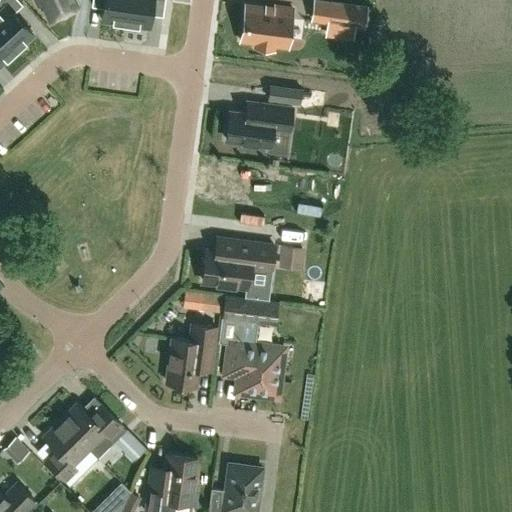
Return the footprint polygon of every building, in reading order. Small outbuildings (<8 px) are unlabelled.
[(22,4),(18,0),(0,0),(0,32),(15,50),(33,34),(14,12),(22,4)] [(125,23),(128,0),(104,0),(101,20),(125,23)] [(152,0),(128,0),(125,23),(149,26),(152,0)] [(363,27),(366,6),(330,2),(317,0),(313,0),(311,20),(328,22),(363,27)] [(273,45),(287,47),(293,9),(275,6),(275,9),(245,5),(240,40),(257,43),(256,47),(272,50),(273,45)] [(0,63),(15,50),(0,32),(0,63)] [(289,130),(292,107),(247,101),(246,113),(230,111),(226,140),(270,146),(272,128),(289,130)] [(277,179),(223,171),(218,201),(272,209),(277,179)] [(270,269),(274,244),(217,237),(215,251),(206,250),(202,280),(248,286),(250,267),(270,269)] [(281,266),(299,269),(302,247),(284,244),(281,266)] [(223,295),(211,294),(209,311),(220,313),(223,295)] [(218,342),(229,343),(225,373),(239,375),(237,390),(236,390),(236,391),(237,391),(277,396),(283,349),(284,349),(284,348),(283,348),(243,343),(246,320),(276,323),(279,301),(225,294),(218,342)] [(210,369),(215,326),(192,323),(190,340),(172,337),(166,381),(195,385),(197,368),(210,369)] [(126,429),(94,396),(82,408),(77,402),(60,419),(97,457),(126,429)] [(69,485),(97,457),(60,419),(43,436),(58,451),(58,455),(49,465),(69,485)] [(194,484),(197,458),(167,454),(165,468),(151,466),(144,511),(171,511),(173,500),(195,503),(197,485),(194,484)] [(233,511),(234,511),(236,511),(255,511),(262,467),(228,462),(225,490),(211,488),(209,504),(208,511),(233,511)] [(121,482),(108,495),(121,508),(130,491),(121,482)] [(8,499),(0,491),(0,511),(2,511),(3,511),(22,511),(35,500),(21,486),(8,499)] [(120,511),(133,511),(135,507),(125,502),(120,511)]
